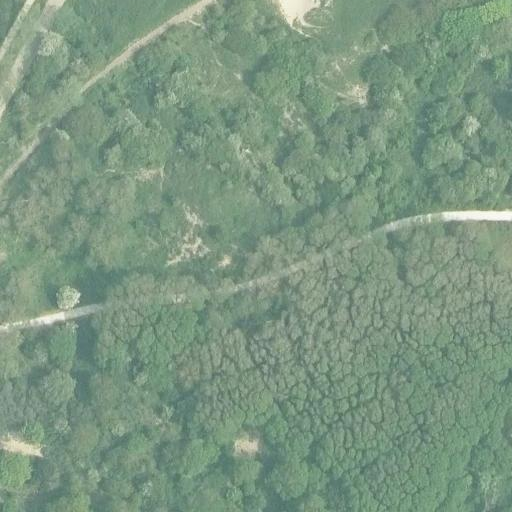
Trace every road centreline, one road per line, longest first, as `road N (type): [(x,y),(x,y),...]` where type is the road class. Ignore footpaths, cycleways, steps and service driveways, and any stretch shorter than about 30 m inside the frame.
road 1 (unknown): [(0,189),(145,39),(208,0)]
road 2 (unknown): [(375,511),(439,462),(511,358)]
